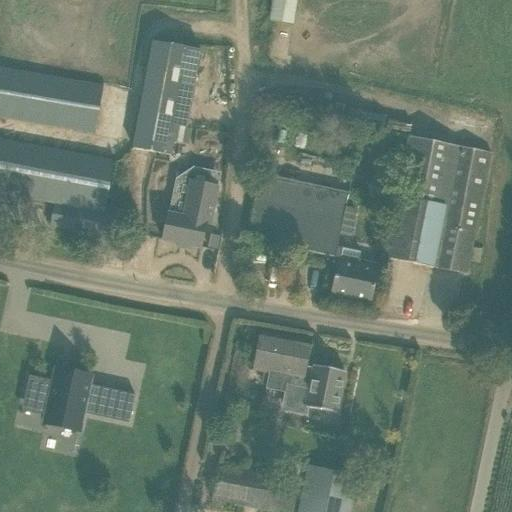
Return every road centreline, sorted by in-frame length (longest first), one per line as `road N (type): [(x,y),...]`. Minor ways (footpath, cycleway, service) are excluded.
road 1 (unclassified): [(511,341),(0,255)]
road 2 (track): [(226,293),(233,0)]
road 3 (unknown): [(502,339),(475,511)]
